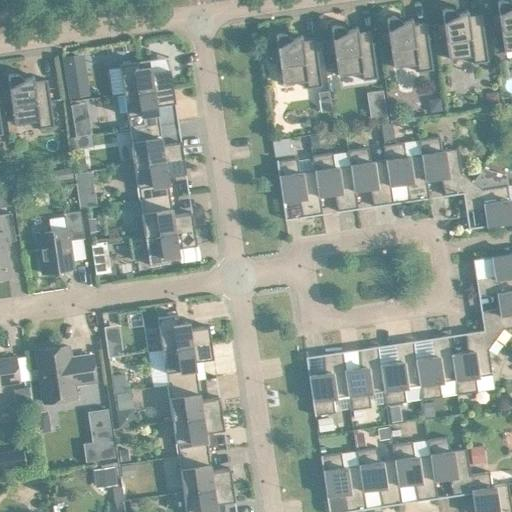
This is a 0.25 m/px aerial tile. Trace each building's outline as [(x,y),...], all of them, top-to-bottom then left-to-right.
[(511,1),(510,0),(497,0),(499,13),(494,14),(493,13),(492,13),(495,28),(496,28),(502,27),(505,48),(511,47),(511,1)] [(474,60),(474,62),(489,59),(482,12),(459,15),(459,13),(458,12),(457,11),(456,9),(455,9),(454,7),(453,7),(451,6),(448,6),(445,6),(443,7),(442,8),(444,21),(438,22),(438,21),(437,22),(439,37),(440,37),(440,36),(446,35),(449,57),(474,53),(475,60),(474,60)] [(419,69),(419,70),(433,68),(426,20),(404,24),(403,22),(403,21),(402,19),(400,17),(398,15),(397,15),(395,14),(394,14),(393,14),(391,14),(389,15),(388,15),(387,16),(389,29),(383,30),(381,30),(384,45),(385,45),(385,44),(391,43),(394,65),(418,61),(419,68),(419,69)] [(363,77),(363,78),(378,76),(371,28),(348,32),(348,30),(347,29),(346,27),(346,26),(344,25),(344,24),(342,23),(340,23),(337,22),(334,23),(333,24),(331,24),(331,25),(333,38),(327,39),(327,38),(326,38),(328,53),(330,53),(329,52),(335,51),(339,73),(363,70),(364,77),(363,77)] [(308,85),(308,86),(323,84),(316,37),(293,40),(292,38),(291,36),(291,35),(290,34),(289,33),(288,32),(286,31),(284,31),(283,31),(282,31),(280,31),(279,31),(278,32),(276,33),(278,46),(272,47),(272,46),(271,46),(273,61),(274,61),(280,60),(283,82),(307,78),(308,85)] [(120,62),(124,91),(173,84),(171,67),(152,70),(151,64),(141,65),(140,59),(120,62)] [(15,121),(41,118),(42,126),(55,124),(48,77),(35,78),(33,72),(24,77),(23,75),(22,74),(21,73),(19,72),(18,71),(16,71),(14,70),(12,70),(11,71),(9,71),(8,72),(10,86),(4,87),(4,86),(2,86),(5,101),(6,101),(6,100),(12,100),(15,121)] [(124,91),(129,127),(159,122),(156,103),(176,100),(173,84),(124,91)] [(68,87),(70,99),(85,97),(84,85),(68,87)] [(492,90),(487,97),(488,103),(500,101),(498,89),(492,90)] [(435,97),(429,104),(430,110),(443,109),(441,96),(435,97)] [(386,107),(370,109),(371,118),(387,116),(386,107)] [(90,119),(74,122),(76,134),(92,132),(90,119)] [(393,119),(380,121),(383,143),(396,141),(393,119)] [(129,127),(135,162),(184,155),(181,139),(162,141),(159,122),(129,127)] [(318,133),(310,134),(312,146),(319,145),(318,133)] [(445,194),(463,191),(472,179),(462,171),(458,146),(442,149),(440,134),(419,138),(421,152),(422,152),(426,178),(427,178),(441,175),(445,194)] [(290,136),(274,138),(275,150),(276,154),(292,152),(290,136)] [(429,195),(427,178),(426,178),(422,152),(421,152),(406,154),(404,140),(396,141),(383,143),(386,157),(390,183),(391,183),(406,181),(410,199),(430,196),(430,195),(429,195)] [(394,200),(391,183),(390,183),(386,157),(371,159),(369,145),(348,148),(350,162),(351,162),(355,188),(370,186),(374,204),(394,201),(394,200)] [(358,205),(355,188),(351,162),(350,162),(335,165),(333,150),(312,153),(314,168),(315,168),(319,194),(320,194),(334,191),(338,210),(359,207),(358,205)] [(135,162),(140,198),(170,193),(167,174),(186,171),(184,155),(135,162)] [(85,156),(74,158),(76,170),(87,168),(85,156)] [(322,211),(320,194),(319,194),(315,168),(314,168),(300,170),(297,156),(278,159),(278,157),(276,158),(283,200),(284,199),(299,197),(303,215),(323,212),(323,211),(322,211)] [(72,165),(50,168),(52,180),(74,176),(72,165)] [(472,179),(463,191),(466,209),(485,208),(487,223),(486,223),(487,224),(511,220),(511,198),(510,199),(508,183),(483,186),(472,179)] [(48,190),(40,191),(41,202),(49,201),(48,190)] [(10,191),(0,192),(0,205),(12,203),(10,191)] [(140,198),(145,233),(195,226),(192,210),(173,213),(170,193),(140,198)] [(71,238),(85,236),(81,208),(65,211),(68,227),(36,231),(42,271),(75,266),(71,238)] [(4,240),(16,238),(12,210),(0,212),(0,277),(9,276),(4,240)] [(98,215),(88,216),(90,230),(100,228),(98,215)] [(195,226),(145,233),(150,263),(170,260),(169,253),(179,252),(178,245),(197,243),(195,226)] [(91,241),(93,254),(108,251),(106,239),(91,241)] [(480,294),(497,291),(497,290),(511,288),(511,251),(491,254),(491,255),(492,255),(494,270),(476,274),(479,295),(480,294)] [(481,310),(484,328),(496,337),(504,327),(511,325),(511,288),(497,290),(497,291),(500,306),(481,310)] [(157,314),(162,347),(211,340),(209,323),(190,326),(189,320),(179,321),(177,311),(157,314)] [(467,350),(453,352),(452,352),(456,378),(455,378),(457,392),(478,389),(476,375),(492,372),(488,347),(496,337),(484,328),(466,331),(467,350)] [(432,354),(417,357),(416,357),(420,383),(419,383),(421,397),(442,394),(440,380),(455,378),(456,378),(452,352),(453,352),(450,335),(450,333),(430,336),(432,354)] [(396,360),(381,362),(385,388),(384,388),(386,403),(407,400),(404,385),(419,383),(420,383),(416,357),(417,357),(414,340),(415,340),(415,338),(394,341),(396,360)] [(162,347),(167,383),(197,378),(195,359),(214,356),(211,340),(162,347)] [(107,343),(109,355),(124,353),(122,341),(107,343)] [(360,365),(346,367),(345,367),(349,394),(348,394),(350,408),(353,408),(361,406),(371,405),(369,391),(384,388),(385,388),(381,362),(379,345),(379,344),(359,347),(360,365)] [(72,385),(94,382),(90,356),(79,357),(80,361),(69,363),(66,347),(34,352),(36,367),(38,377),(42,403),(74,398),(72,385)] [(345,367),(346,367),(343,350),(344,350),(344,349),(323,352),(325,371),(310,373),(310,372),(309,372),(315,413),(335,410),(333,396),(348,394),(349,394),(345,367)] [(0,385),(0,382),(20,379),(16,355),(3,357),(3,360),(0,360),(0,388),(0,385)] [(36,367),(28,368),(29,377),(30,378),(38,377),(36,367)] [(125,372),(113,374),(115,391),(116,390),(128,389),(125,372)] [(167,383),(173,418),(222,411),(220,395),(200,398),(197,378),(167,383)] [(30,385),(18,387),(20,402),(32,401),(30,385)] [(128,389),(116,390),(119,408),(134,406),(132,388),(128,389)] [(433,399),(424,400),(425,416),(435,415),(433,399)] [(400,403),(389,404),(391,420),(402,418),(400,403)] [(361,406),(353,408),(354,415),(362,414),(361,406)] [(173,418),(178,454),(208,449),(205,430),(225,427),(222,411),(173,418)] [(332,414),(318,416),(320,430),(334,428),(332,414)] [(364,431),(355,432),(358,448),(367,447),(364,431)] [(112,432),(95,435),(98,458),(115,455),(112,432)] [(453,494),(472,491),(473,491),(470,471),(471,471),(467,446),(450,449),(448,434),(427,438),(430,452),(434,477),(435,477),(449,475),(453,494)] [(438,495),(435,477),(434,477),(430,452),(415,454),(413,440),(392,443),(394,457),(395,457),(399,483),(414,481),(418,499),(438,496),(438,495)] [(483,444),(470,445),(473,462),(486,460),(483,444)] [(402,500),(399,483),(395,457),(394,457),(379,459),(377,445),(367,447),(358,448),(356,448),(358,462),(359,462),(363,488),(364,488),(378,486),(382,504),(403,501),(402,500)] [(24,447),(0,450),(0,469),(27,465),(24,447)] [(128,447),(119,448),(121,459),(130,458),(128,447)] [(178,454),(183,489),(233,482),(230,466),(211,469),(208,449),(178,454)] [(366,505),(364,488),(363,488),(359,462),(358,462),(343,464),(341,450),(334,451),(321,453),(327,494),(328,494),(328,493),(343,491),(347,510),(367,507),(367,505),(366,505)] [(132,462),(121,464),(122,474),(134,473),(132,462)] [(115,465),(91,468),(94,486),(117,482),(115,465)] [(479,511),(491,510),(491,511),(511,511),(511,504),(508,480),(491,482),(488,468),(471,471),(470,471),(473,491),(472,491),(474,511),(479,511)] [(183,489),(186,511),(217,511),(216,501),(235,498),(233,482),(183,489)] [(122,484),(112,486),(115,500),(116,500),(124,499),(122,484)] [(124,499),(116,500),(117,510),(125,509),(124,499)]
